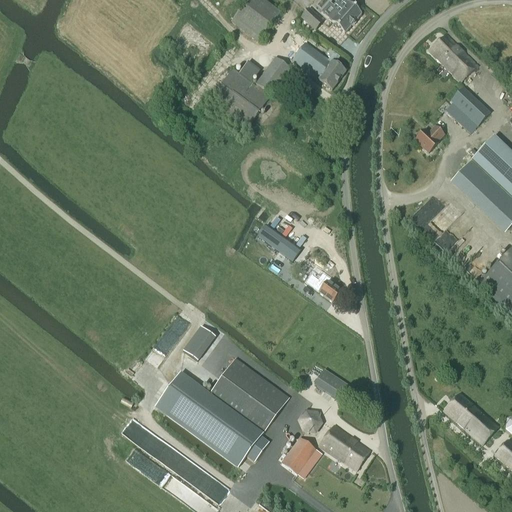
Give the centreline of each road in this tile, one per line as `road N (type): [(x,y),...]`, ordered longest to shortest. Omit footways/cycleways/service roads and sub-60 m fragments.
road 1 (unclassified): [(439,511),(383,222),(381,112),(395,66),(429,26),(468,5),(511,2)]
road 2 (unclassified): [(402,511),(353,264),(342,125),(359,51),(403,0)]
road 3 (track): [(311,401),(289,393),(0,161)]
